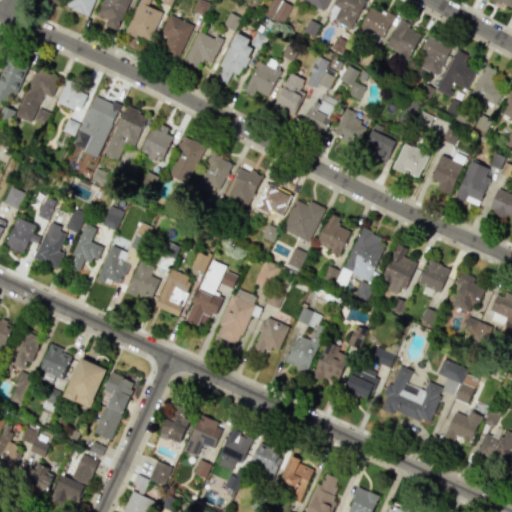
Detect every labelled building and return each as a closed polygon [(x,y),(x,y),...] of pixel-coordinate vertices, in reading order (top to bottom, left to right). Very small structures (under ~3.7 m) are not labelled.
[(90,14),(93,0),(66,0),(64,8),(90,14)] [(101,0),(95,14),(106,19),(104,24),(116,29),(128,0),(101,0)] [(162,12),(147,5),(149,0),(139,0),(125,32),(148,42),(162,12)] [(209,3),(202,0),(195,0),(191,10),(203,16),(209,3)] [(269,0),(263,16),(282,23),(290,4),(281,0),(269,0)] [(299,0),(324,10),(327,0),(299,0)] [(364,0),(334,0),(326,16),(350,28),(364,0)] [(511,0),(491,0),(511,9),(511,7),(511,0)] [(380,43),(390,18),(366,8),(356,34),(380,43)] [(222,25),(232,30),(239,18),(228,12),(222,25)] [(176,58),(192,26),(169,14),(159,33),(165,37),(159,50),(176,58)] [(422,32),(398,20),(384,46),(408,58),(422,32)] [(211,64),(221,40),(196,30),(183,63),(196,68),(199,59),(211,64)] [(213,78),(225,84),(231,72),(238,75),(251,48),(246,45),(249,39),(234,32),(213,78)] [(418,67),(437,75),(450,46),(426,35),(418,53),(423,55),(418,67)] [(466,54),(456,49),(435,90),(446,96),(453,83),(465,89),(476,69),(462,62),(466,54)] [(304,83),(314,88),(327,60),(316,56),(304,83)] [(0,99),(0,73),(7,57),(26,65),(15,94),(10,92),(6,102),(0,99)] [(255,90),(267,96),(281,68),(267,61),(265,64),(257,60),(242,90),(252,95),(255,90)] [(42,93),(30,122),(14,115),(37,64),(48,69),(46,73),(55,77),(52,84),(55,86),(50,97),(42,93)] [(339,80),(350,86),(347,94),(358,99),(364,86),(353,81),(358,70),(346,65),(339,80)] [(491,78),(494,72),(484,67),(470,92),(493,104),(503,85),(491,78)] [(336,72),(325,68),(318,84),(328,89),(336,72)] [(298,91),(303,79),(288,72),(273,107),(293,115),(303,92),(298,91)] [(55,102),(66,79),(78,84),(76,89),(79,90),(78,91),(86,95),(80,108),(74,106),(73,110),(55,102)] [(511,89),(509,89),(499,113),(511,118),(511,89)] [(319,102),(311,100),(303,123),(326,130),(336,99),(322,94),(319,102)] [(95,157),(120,105),(111,101),(110,103),(94,95),(78,129),(90,135),(83,150),(95,157)] [(398,118),(407,123),(415,105),(406,101),(398,118)] [(125,142),(116,160),(102,153),(126,104),(140,111),(138,113),(146,117),(132,145),(125,142)] [(0,110),(2,105),(14,110),(8,125),(0,121),(0,110)] [(37,107),(49,112),(44,125),(32,120),(37,107)] [(354,146),(364,118),(342,110),(332,137),(354,146)] [(66,118),(78,123),(72,136),(60,130),(66,118)] [(159,123),(167,128),(164,133),(171,137),(160,159),(154,156),(152,160),(145,157),(147,154),(139,150),(152,125),(157,127),(159,123)] [(376,146),(372,157),(386,163),(396,140),(371,129),(365,142),(376,146)] [(176,183),(170,194),(178,198),(204,146),(182,135),(175,148),(179,150),(167,174),(175,178),(173,182),(176,183)] [(418,177),(428,153),(402,142),(391,168),(403,173),(404,171),(418,177)] [(217,188),(230,164),(217,157),(219,154),(211,150),(197,177),(217,188)] [(435,189),(449,195),(461,165),(438,155),(429,178),(438,181),(435,189)] [(476,207),(489,178),(478,173),(481,166),(469,161),(453,197),(476,207)] [(130,162),(138,166),(131,180),(123,176),(130,162)] [(249,170),(260,176),(245,204),(226,194),(233,181),(232,180),(238,167),(248,172),(249,170)] [(91,180),(109,185),(112,174),(94,169),(91,180)] [(147,170),(157,176),(149,192),(138,186),(147,170)] [(280,214),(288,197),(282,194),(284,188),(267,180),(254,207),(267,213),(269,209),(280,214)] [(9,185),(25,193),(16,210),(1,202),(9,185)] [(70,197),(86,201),(89,190),(73,186),(70,197)] [(511,217),(511,216),(511,191),(495,187),(488,211),(511,217)] [(43,196),(55,202),(46,220),(34,214),(43,196)] [(280,228),(306,241),(323,208),(308,200),(306,205),(295,199),(280,228)] [(109,205),(123,211),(114,231),(100,225),(109,205)] [(328,212),(315,241),(329,248),(328,251),(337,255),(348,231),(334,225),(338,216),(328,212)] [(70,213),(82,219),(75,233),(63,227),(70,213)] [(16,217),(34,225),(30,233),(39,237),(36,244),(27,240),(21,253),(4,245),(16,217)] [(49,220),(60,226),(58,230),(65,234),(57,250),(63,253),(56,267),(32,256),(49,220)] [(139,220),(152,226),(135,266),(129,264),(123,276),(121,275),(117,283),(105,278),(103,282),(95,278),(109,245),(125,252),(139,220)] [(91,240),(104,246),(97,260),(91,258),(89,262),(83,259),(78,270),(69,267),(75,254),(72,253),(85,223),(96,228),(91,240)] [(266,223),(278,229),(271,242),(259,236),(266,223)] [(342,266),(351,270),(349,273),(366,281),(383,243),(380,241),(381,238),(371,233),(372,231),(360,226),(342,266)] [(164,240),(179,247),(168,271),(153,264),(164,240)] [(403,289),(415,262),(402,257),(406,248),(395,243),(379,278),(388,282),(385,289),(396,294),(399,287),(403,289)] [(293,246),(307,253),(299,270),(284,263),(293,246)] [(197,251),(205,255),(207,252),(211,253),(202,272),(189,267),(197,251)] [(226,265),(214,292),(223,296),(214,315),(208,312),(207,315),(200,312),(195,324),(183,319),(210,258),(226,265)] [(438,292),(448,269),(439,265),(440,263),(428,258),(417,283),(438,292)] [(253,282),(267,289),(277,266),(263,260),(253,282)] [(138,262),(152,268),(148,275),(158,280),(149,299),(137,293),(135,298),(124,292),(138,262)] [(325,264),(338,270),(329,287),(317,281),(325,264)] [(350,271),(341,267),(334,282),(343,286),(350,271)] [(187,293),(177,315),(154,305),(171,268),(188,275),(186,281),(189,282),(185,292),(187,293)] [(225,270),(236,276),(230,289),(218,283),(225,270)] [(469,304),(466,311),(450,304),(458,284),(453,282),(458,270),(474,277),(471,283),(483,288),(475,306),(469,304)] [(359,280),(372,286),(365,301),(352,295),(359,280)] [(276,308),(282,294),(269,289),(262,302),(276,308)] [(504,319),(511,322),(511,294),(504,291),(501,296),(495,293),(488,310),(505,317),(504,319)] [(240,334),(253,305),(231,295),(218,323),(220,324),(215,335),(234,344),(239,334),(240,334)] [(394,296),(406,302),(400,314),(388,309),(394,296)] [(301,306),(321,315),(317,324),(314,323),(312,327),(295,320),(301,306)] [(424,307),(436,311),(430,324),(419,319),(424,307)] [(466,315),(478,321),(472,334),(460,329),(466,315)] [(265,316),(288,326),(277,351),(270,348),(269,351),(262,348),(260,355),(251,351),(260,329),(257,328),(260,320),(263,322),(265,316)] [(0,318),(6,320),(5,322),(13,326),(5,343),(2,341),(0,345),(0,318)] [(478,321),(490,326),(479,353),(467,348),(472,334),(478,321)] [(304,373),(324,327),(317,324),(309,340),(299,336),(298,340),(294,339),(288,353),(286,352),(283,361),(297,367),(296,369),(304,373)] [(354,325),(366,330),(357,349),(346,344),(354,325)] [(30,362),(39,342),(35,339),(36,335),(20,328),(9,352),(13,353),(9,363),(23,369),(27,361),(30,362)] [(322,376),(336,383),(345,362),(333,356),(337,346),(326,341),(311,376),(320,380),(322,376)] [(49,343),(61,348),(60,351),(71,356),(61,380),(37,370),(49,343)] [(375,346),(394,354),(388,368),(369,359),(375,346)] [(80,357),(106,369),(88,407),(62,395),(80,357)] [(442,357),(466,368),(463,375),(459,384),(457,383),(452,394),(441,389),(446,377),(435,373),(442,357)] [(372,391),(377,378),(374,377),(376,372),(354,362),(344,387),(366,397),(369,390),(372,391)] [(427,381),(440,387),(436,395),(439,396),(427,422),(419,418),(417,420),(393,409),(391,414),(379,408),(385,395),(381,394),(386,382),(389,384),(398,364),(411,370),(405,382),(423,390),(427,381)] [(19,371),(31,377),(19,404),(7,399),(19,371)] [(110,371),(122,376),(121,378),(132,383),(129,388),(132,390),(109,439),(92,431),(109,393),(101,390),(110,371)] [(466,404),(476,380),(463,375),(459,384),(453,398),(466,404)] [(49,387),(61,392),(51,413),(39,407),(49,387)] [(489,407),(498,412),(492,426),(482,422),(489,407)] [(470,442),(476,431),(473,429),(480,415),(469,410),(465,417),(454,412),(442,436),(451,440),(454,435),(470,442)] [(165,418),(159,433),(179,442),(188,419),(177,415),(174,422),(165,418)] [(200,443),(212,448),(222,425),(199,415),(184,451),(195,455),(200,443)] [(0,432),(4,424),(10,426),(8,431),(11,433),(7,441),(19,446),(16,452),(20,453),(10,475),(0,470),(0,432)] [(30,444),(36,431),(24,426),(19,439),(30,444)] [(215,464),(231,470),(234,461),(241,463),(252,437),(230,428),(215,464)] [(505,429),(511,432),(511,442),(504,459),(488,451),(485,456),(475,451),(484,432),(496,438),(498,434),(502,436),(505,429)] [(29,451),(34,438),(48,444),(42,457),(29,451)] [(92,441),(104,446),(100,456),(88,450),(92,441)] [(266,475),(272,478),(283,452),(259,442),(251,462),(269,469),(266,475)] [(511,468),(511,444),(503,465),(511,468)] [(69,478),(81,453),(98,460),(75,508),(59,500),(57,503),(49,499),(61,474),(69,478)] [(291,498),(299,501),(313,467),(289,457),(278,483),(294,491),(291,498)] [(148,478),(164,485),(171,467),(155,460),(148,478)] [(52,477),(44,494),(22,484),(32,464),(35,465),(36,462),(48,467),(45,474),(52,477)] [(307,507),(319,511),(331,511),(335,502),(330,500),(338,479),(324,474),(320,484),(316,483),(307,507)] [(348,508),(360,511),(371,511),(378,495),(356,487),(348,508)] [(149,511),(149,494),(126,494),(126,511),(149,511)]
